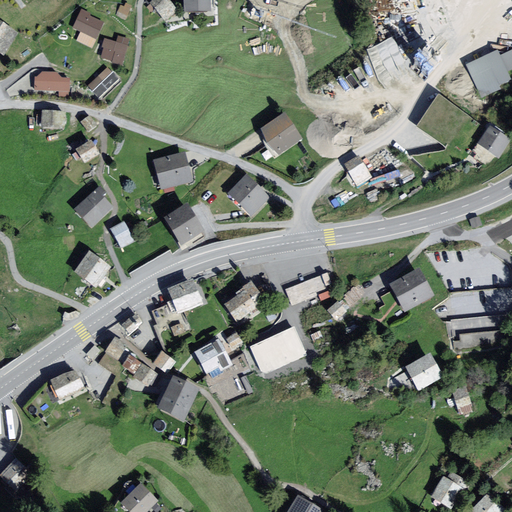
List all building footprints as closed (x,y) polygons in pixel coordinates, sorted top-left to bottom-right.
[(176,11),(166,0),(159,0),(147,10),(159,25),(176,11)] [(213,0),(190,0),(191,17),(214,16),(213,0)] [(132,10),(126,7),(125,10),(120,8),(116,19),(127,23),(132,10)] [(104,24),(85,16),(76,35),(95,43),(104,24)] [(21,39),(0,25),(0,57),(6,62),(21,39)] [(372,58),(381,54),(387,67),(405,58),(394,34),(367,47),(372,58)] [(128,50),(110,42),(103,57),(120,65),(128,50)] [(498,52),(465,70),(479,95),(511,77),(498,52)] [(108,73),(85,89),(95,103),(118,86),(108,73)] [(44,76),(38,81),(38,93),(57,93),(60,100),(68,99),(72,82),(64,82),(58,76),(44,76)] [(64,120),(46,116),(43,132),(61,136),(64,120)] [(88,119),(81,126),(89,134),(96,127),(88,119)] [(292,121),(266,139),(280,159),(306,140),(292,121)] [(505,144),(488,131),(477,145),(494,158),(505,144)] [(188,156),(156,166),(164,194),(197,184),(188,156)] [(364,180),(352,162),(343,168),(355,186),(364,180)] [(246,174),(226,193),(249,217),(269,198),(246,174)] [(100,195),(80,213),(94,229),(115,212),(100,195)] [(188,204),(169,217),(184,241),(204,228),(188,204)] [(123,226),(111,231),(119,253),(132,248),(123,226)] [(86,255),(71,275),(91,289),(106,270),(86,255)] [(328,271),(287,286),(293,303),(319,293),(317,288),(333,283),(328,271)] [(416,273),(389,290),(405,314),(431,298),(416,273)] [(188,284),(165,295),(174,314),(197,304),(188,284)] [(246,286),(222,305),(237,323),(260,303),(246,286)] [(328,308),(337,319),(349,309),(340,298),(328,308)] [(133,317),(118,329),(126,339),(140,327),(133,317)] [(297,326),(251,343),(262,372),(308,355),(297,326)] [(233,348),(244,341),(237,331),(227,338),(233,348)] [(119,347),(110,341),(100,354),(109,360),(119,347)] [(212,345),(194,354),(206,378),(224,369),(212,345)] [(169,364),(157,355),(150,365),(162,374),(169,364)] [(148,373),(125,358),(118,368),(141,383),(148,373)] [(427,358),(395,376),(407,397),(438,379),(427,358)] [(68,372),(50,383),(62,402),(79,390),(68,372)] [(191,391),(167,380),(154,410),(177,421),(191,391)] [(114,405),(120,391),(111,386),(105,400),(114,405)] [(467,386),(453,390),(461,414),(475,409),(467,386)] [(17,456),(0,472),(0,473),(16,490),(34,474),(17,456)] [(429,497),(447,507),(457,488),(438,479),(429,497)] [(140,511),(152,497),(137,485),(121,507),(126,511),(140,511)] [(471,511),(498,511),(500,510),(487,497),(471,511)] [(319,511),(321,510),(299,498),(290,511),(319,511)]
